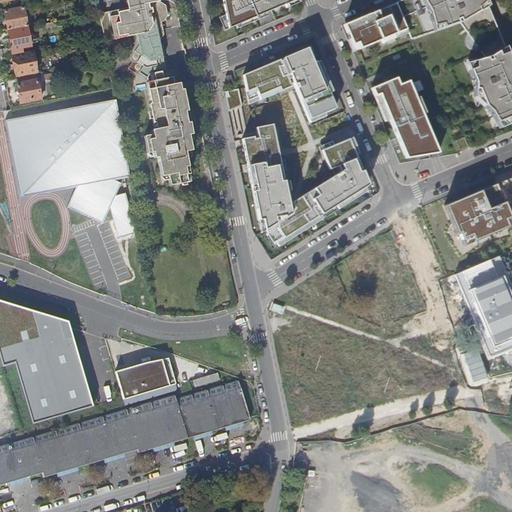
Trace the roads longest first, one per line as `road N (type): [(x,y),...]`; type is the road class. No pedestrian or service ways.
road 1 (residential): [(0,269),(178,327),(256,316)]
road 2 (residential): [(281,449),(63,511)]
road 3 (residential): [(251,290),(206,69)]
road 4 (residential): [(319,20),(399,199)]
road 5 (residential): [(469,379),(399,199)]
road 6 (residential): [(399,199),(251,290)]
road 7 (residential): [(281,449),(256,316)]
road 8 (residential): [(206,69),(319,20)]
road 9 (residential): [(511,150),(399,199)]
